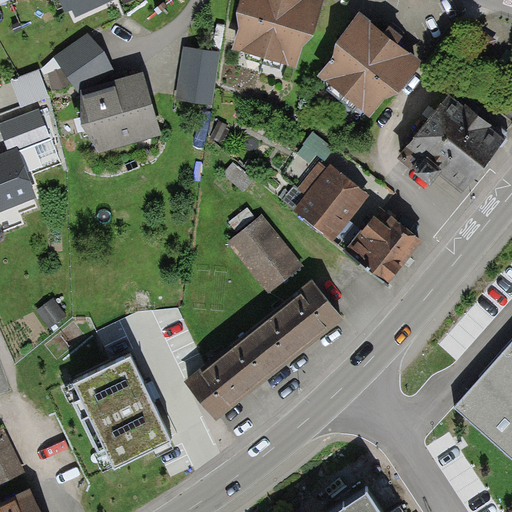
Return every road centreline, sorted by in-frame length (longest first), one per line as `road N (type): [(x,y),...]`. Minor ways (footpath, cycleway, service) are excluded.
road 1 (secondary): [(511,193),(348,382),(185,511)]
road 2 (unknown): [(42,511),(24,409),(0,417)]
